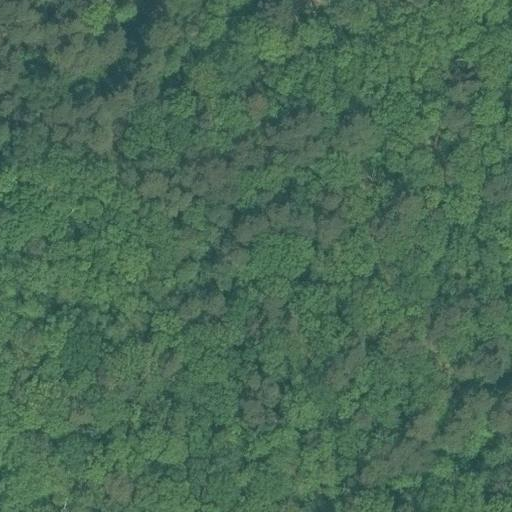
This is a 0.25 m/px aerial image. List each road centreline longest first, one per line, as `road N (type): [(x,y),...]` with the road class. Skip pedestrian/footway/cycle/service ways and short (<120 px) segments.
road 1 (track): [(262,84),(327,55),(511,8)]
road 2 (track): [(120,157),(262,84)]
road 3 (track): [(0,213),(120,157)]
